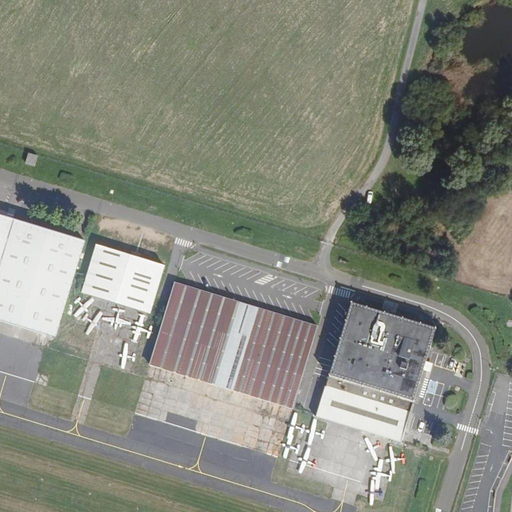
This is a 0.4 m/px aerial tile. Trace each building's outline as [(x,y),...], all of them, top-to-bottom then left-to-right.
[(29,130),(21,127),(18,138),(27,140),(29,130)] [(0,263),(7,239),(15,216),(0,211),(0,263)] [(82,236),(15,216),(7,239),(0,263),(0,317),(52,333),(82,236)] [(164,262),(95,241),(80,291),(148,312),(164,262)] [(164,316),(150,364),(295,408),(321,324),(176,279),(164,316)] [(350,314),(319,415),(404,442),(440,327),(383,310),(354,301),(350,314)]
